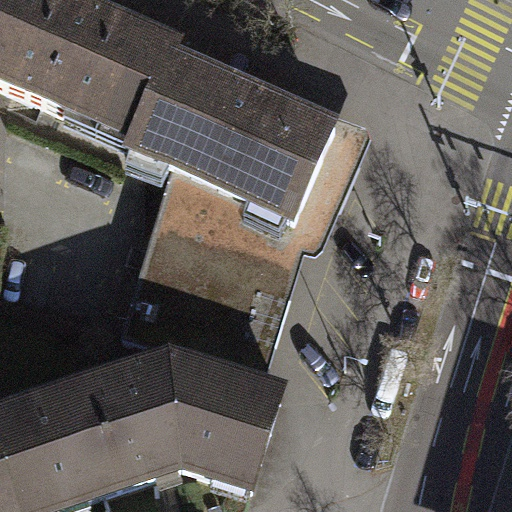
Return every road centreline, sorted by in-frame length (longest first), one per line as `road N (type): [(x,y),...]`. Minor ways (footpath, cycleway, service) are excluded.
road 1 (primary): [(433,498),(511,241)]
road 2 (tertiary): [(353,0),(511,88)]
